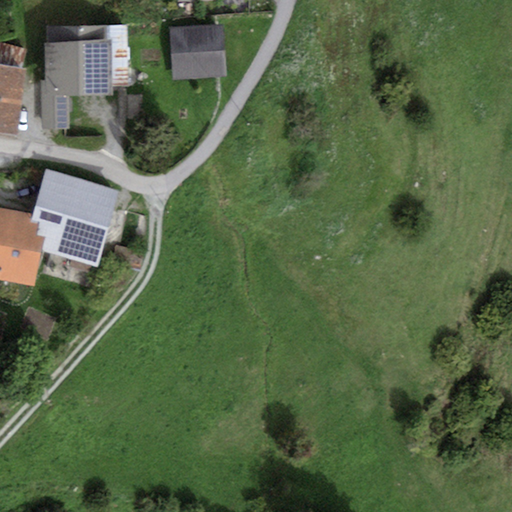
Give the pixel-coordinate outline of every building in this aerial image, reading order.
[(113,96),(113,87),(129,87),(127,26),(77,27),(78,41),(79,97),(113,96)] [(223,27),(170,31),(173,81),(227,77),(223,27)] [(68,97),(79,97),(78,41),(45,43),(46,81),(41,81),(43,130),(69,129),(68,97)] [(28,69),(0,65),(0,133),(20,136),(28,69)] [(119,192),(46,169),(32,214),(30,223),(39,225),(36,237),(45,239),(43,252),(98,269),(119,192)] [(32,214),(0,208),(0,281),(34,288),(43,252),(45,239),(36,237),(39,225),(30,223),(32,214)] [(58,321),(27,308),(15,336),(46,349),(58,321)]
